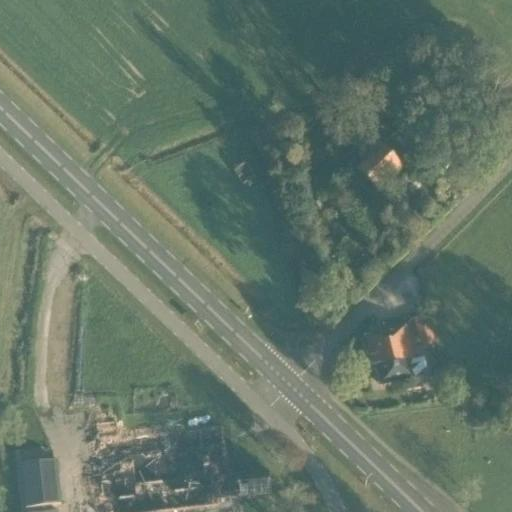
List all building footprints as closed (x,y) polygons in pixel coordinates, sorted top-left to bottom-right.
[(421,148),(403,130),(380,151),(377,148),(364,159),(367,162),(356,172),(374,192),(398,171),(388,160),(400,150),(408,160),(421,148)] [(232,174),(240,187),(254,178),(246,165),(232,174)] [(417,339),(431,335),(427,318),(413,321),(417,339)] [(425,360),(413,362),(405,329),(364,338),(372,372),(376,371),(380,388),(417,379),(427,371),(425,360)] [(216,491),(217,502),(270,495),(267,473),(228,478),(224,447),(222,447),(220,430),(96,446),(104,511),(186,511),(187,511),(185,495),(216,491)] [(467,459),(464,436),(456,437),(460,460),(467,459)] [(60,506),(55,463),(21,467),(26,510),(60,506)]
